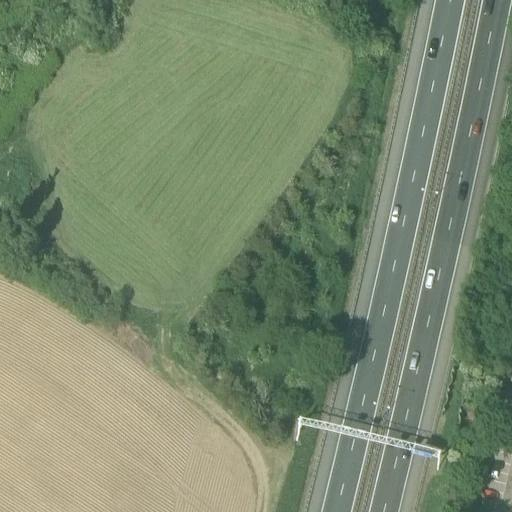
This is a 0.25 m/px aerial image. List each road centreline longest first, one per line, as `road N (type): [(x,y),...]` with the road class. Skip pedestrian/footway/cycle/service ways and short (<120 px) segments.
road 1 (motorway): [(382,511),(497,0)]
road 2 (motorway): [(449,0),(335,511)]
road 3 (track): [(262,511),(269,479),(252,441),(165,364)]
